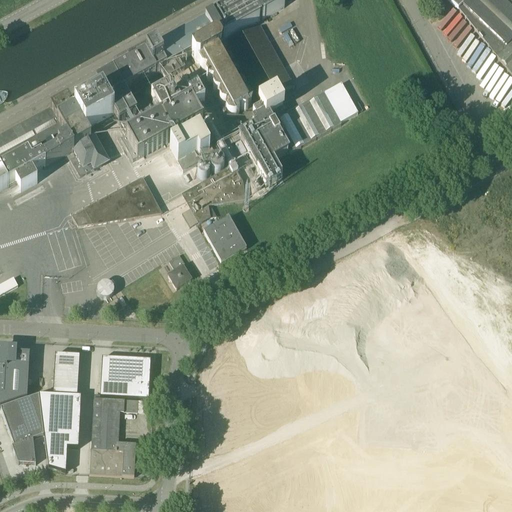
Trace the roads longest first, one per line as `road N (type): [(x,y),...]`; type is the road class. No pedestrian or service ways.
road 1 (unclassified): [(191,343),(219,308),(493,154)]
road 2 (unclassified): [(0,121),(221,0)]
road 3 (residential): [(0,331),(191,343)]
road 4 (residential): [(409,0),(493,154)]
road 5 (unclassified): [(176,507),(177,392),(191,343)]
road 6 (unclassified): [(176,507),(49,503),(21,511)]
